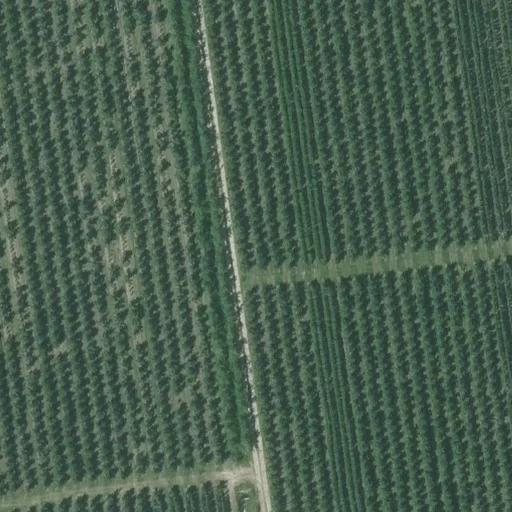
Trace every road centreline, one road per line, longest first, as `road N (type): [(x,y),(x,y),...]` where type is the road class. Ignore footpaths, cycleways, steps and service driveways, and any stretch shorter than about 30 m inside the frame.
road 1 (track): [(264,511),(193,0)]
road 2 (track): [(232,283),(511,246)]
road 3 (track): [(258,468),(0,502)]
